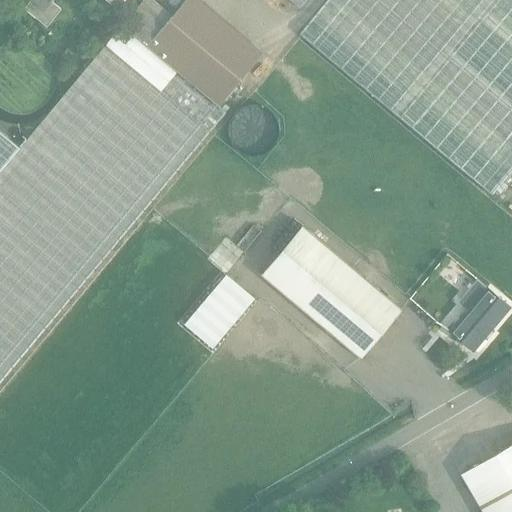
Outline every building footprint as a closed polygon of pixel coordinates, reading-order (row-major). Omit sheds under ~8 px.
[(0,0),(0,382),(74,294),(199,145),(226,114),(217,107),(264,53),(201,0),(186,0),(172,18),(150,0),(143,0),(23,144),(0,125),(0,0)] [(61,10),(51,2),(52,0),(30,0),(23,9),(46,27),(61,10)] [(106,0),(117,9),(125,0),(106,0)] [(491,194),(511,168),(511,0),(328,0),(300,34),(403,121),(491,194)] [(58,88),(58,87),(57,79),(55,72),(51,65),(46,59),(39,54),(33,51),(26,50),(18,49),(10,51),(4,53),(0,55),(0,118),(4,121),(11,124),(18,125),(25,125),(33,123),(39,120),(46,115),(51,110),(55,102),(57,95),(58,88)] [(259,142),(274,111),(245,98),(230,128),(259,142)] [(301,226),(260,275),(359,359),(400,310),(301,226)] [(212,349),(254,300),(225,276),(184,325),(212,349)] [(466,309),(448,331),(473,351),(509,308),(476,280),(458,302),(466,309)] [(482,511),(511,511),(511,444),(460,474),(482,511)]
